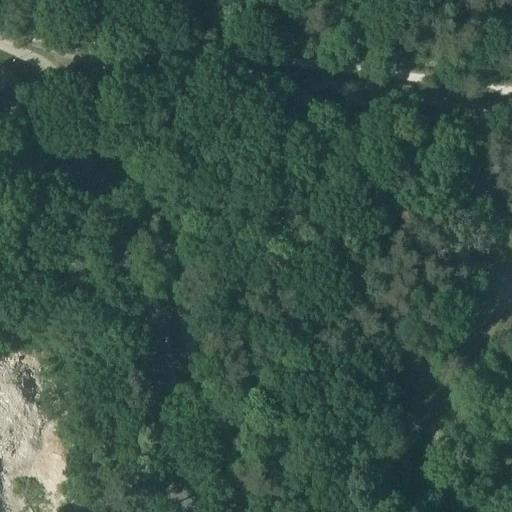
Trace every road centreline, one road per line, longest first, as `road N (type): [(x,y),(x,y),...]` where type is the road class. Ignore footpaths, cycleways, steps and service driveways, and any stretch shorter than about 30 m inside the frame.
road 1 (unknown): [(0,44),(511,113)]
road 2 (secondary): [(182,511),(94,200),(35,116),(0,89)]
